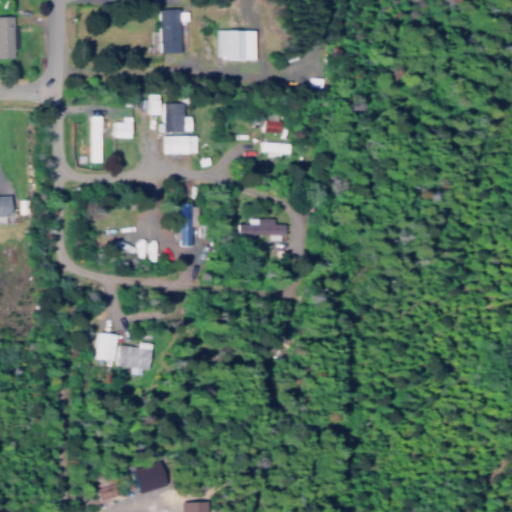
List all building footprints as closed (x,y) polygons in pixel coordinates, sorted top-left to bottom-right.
[(174,8),(152,7),(151,53),(173,54),(174,8)] [(247,57),(247,29),(209,28),(209,57),(247,57)] [(142,113),(156,113),(156,122),(150,122),(150,130),(185,130),(185,115),(176,115),(176,100),(142,100),(142,113)] [(81,161),(94,161),(95,114),(82,114),(81,161)] [(104,136),(124,137),(124,116),(115,115),(115,121),(105,120),(104,136)] [(275,120),(259,119),(258,140),(254,140),(253,154),(284,156),(285,142),(269,141),(270,132),(274,132),(275,120)] [(153,152),(190,151),(190,134),(153,135),(153,152)] [(0,192),(9,192),(10,212),(0,212),(0,192)] [(173,245),(191,244),(190,201),(172,201),(173,245)] [(229,223),(229,233),(278,234),(278,223),(267,222),(267,217),(240,217),(240,223),(229,223)] [(109,359),(110,333),(88,332),(88,358),(109,359)] [(132,346),(111,343),(108,364),(125,367),(124,372),(140,375),(144,343),(132,341),(132,346)] [(128,491),(155,485),(151,462),(123,467),(128,491)]
